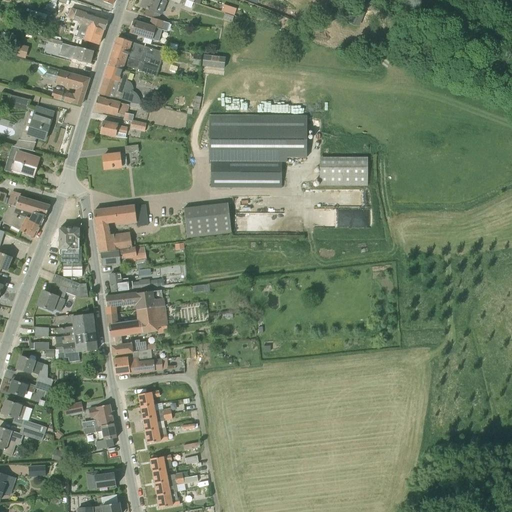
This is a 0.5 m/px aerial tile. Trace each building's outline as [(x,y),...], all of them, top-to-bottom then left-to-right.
[(58,0),(33,0),(31,5),(54,12),(58,0)] [(162,16),(167,1),(164,0),(143,0),(141,7),(162,16)] [(224,4),(223,11),(236,14),(238,7),(224,4)] [(83,40),(99,45),(104,30),(106,30),(108,22),(87,15),(88,13),(72,8),(68,18),(74,20),(74,21),(79,22),(78,26),(81,27),(78,37),(84,39),(83,40)] [(226,14),(224,19),(233,22),(234,16),(226,14)] [(150,26),(149,25),(135,21),(131,33),(145,37),(159,42),(163,30),(168,32),(170,23),(152,18),(150,26)] [(136,73),(137,73),(158,77),(165,53),(118,38),(109,66),(122,70),(124,66),(137,70),(136,73)] [(10,41),(6,53),(25,59),(29,47),(10,41)] [(63,44),(60,56),(91,64),(94,51),(77,47),(77,48),(63,44)] [(195,54),(194,57),(193,65),(201,66),(202,55),(195,54)] [(225,69),(226,58),(204,55),(203,66),(225,69)] [(126,101),(132,102),(142,105),(140,99),(139,96),(136,93),(134,91),(134,88),(133,85),(131,82),(128,81),(130,73),(122,70),(109,66),(100,95),(114,98),(126,101)] [(90,79),(61,71),(60,70),(57,82),(87,90),(90,79)] [(82,106),(84,98),(67,93),(65,101),(76,104),(82,106)] [(199,111),(202,97),(196,96),(194,110),(199,111)] [(110,100),(107,100),(98,98),(95,110),(104,112),(104,109),(125,114),(124,119),(133,121),(133,120),(135,115),(128,114),(130,105),(121,103),(110,100)] [(54,112),(37,107),(29,134),(23,132),(18,148),(34,152),(37,142),(35,142),(37,138),(46,140),(54,112)] [(209,157),(211,157),(282,158),(287,158),(307,158),(307,118),(209,117),(209,157)] [(133,120),(133,121),(131,128),(145,131),(147,124),(133,120)] [(101,134),(120,138),(126,138),(128,128),(118,126),(119,124),(104,121),(101,134)] [(126,154),(139,152),(139,145),(125,147),(126,154)] [(13,173),(14,171),(34,177),(40,159),(19,152),(16,163),(9,161),(6,171),(13,173)] [(121,154),(104,156),(106,169),(128,166),(126,154),(121,154)] [(282,188),(282,158),(211,157),(212,188),(282,188)] [(320,158),(320,186),(368,186),(368,158),(320,158)] [(46,216),(50,207),(21,199),(22,195),(14,192),(10,205),(10,206),(10,207),(46,216)] [(95,211),(96,225),(108,223),(117,223),(117,225),(137,223),(138,226),(149,225),(147,205),(95,211)] [(184,209),(188,238),(232,233),(229,205),(194,209),(193,207),(184,209)] [(20,231),(34,239),(41,226),(29,221),(30,218),(20,217),(14,212),(9,211),(10,207),(10,206),(6,212),(2,221),(20,231)] [(29,221),(41,226),(46,216),(10,207),(9,211),(14,212),(20,217),(30,218),(29,221)] [(60,262),(67,262),(67,263),(64,263),(63,276),(83,276),(83,263),(82,263),(82,246),(80,246),(80,229),(60,229),(60,262)] [(110,235),(97,237),(100,253),(101,253),(132,248),(131,233),(110,235)] [(121,259),(124,258),(125,263),(146,260),(146,256),(145,246),(132,248),(101,253),(103,264),(121,262),(121,259)] [(13,258),(0,252),(0,268),(7,272),(13,258)] [(113,292),(130,290),(151,288),(158,287),(158,283),(158,280),(150,281),(150,280),(140,281),(140,282),(133,283),(133,282),(129,282),(129,279),(123,280),(122,273),(111,275),(113,292)] [(68,289),(78,292),(81,284),(64,278),(57,297),(44,291),(38,306),(54,312),(55,309),(62,311),(66,300),(64,299),(68,289)] [(87,284),(81,284),(78,292),(76,296),(81,298),(88,297),(87,284)] [(140,310),(165,307),(163,291),(108,297),(107,296),(106,296),(108,306),(125,304),(125,302),(139,301),(140,310)] [(122,337),(159,332),(158,328),(168,326),(166,307),(165,307),(140,310),(141,322),(110,326),(111,337),(112,337),(112,338),(122,337)] [(93,315),(74,317),(74,315),(56,317),(57,324),(73,322),(74,326),(75,326),(75,327),(94,324),(93,315)] [(71,336),(95,332),(94,324),(75,327),(75,326),(74,326),(58,329),(58,335),(70,333),(71,336)] [(49,337),(50,328),(36,327),(35,337),(49,337)] [(63,349),(63,348),(64,348),(64,346),(78,344),(97,341),(95,332),(71,336),(65,336),(65,340),(62,341),(63,345),(56,346),(57,350),(63,349)] [(196,344),(206,342),(204,332),(195,334),(196,344)] [(131,344),(123,345),(113,346),(114,355),(133,353),(151,350),(157,349),(157,344),(147,345),(146,342),(140,342),(140,340),(131,341),(131,344)] [(78,344),(64,346),(64,348),(63,348),(63,349),(65,358),(68,357),(69,361),(80,360),(79,352),(98,350),(97,341),(78,344)] [(196,348),(190,349),(184,349),(186,360),(197,358),(196,348)] [(117,375),(131,374),(130,361),(139,360),(139,362),(162,359),(153,360),(151,350),(133,353),(134,358),(114,359),(117,375)] [(41,370),(38,382),(52,386),(54,380),(48,378),(48,366),(36,362),(37,359),(36,357),(32,356),(30,357),(30,359),(21,357),(17,369),(32,374),(34,368),(41,370)] [(130,361),(131,374),(155,371),(163,370),(169,369),(168,359),(162,360),(162,359),(139,362),(139,360),(130,361)] [(36,389),(50,393),(52,386),(38,382),(36,386),(22,381),(21,384),(13,381),(9,393),(25,398),(26,397),(30,399),(32,393),(34,394),(36,389)] [(161,397),(160,391),(139,395),(141,408),(155,405),(153,398),(161,397)] [(2,414),(18,419),(18,418),(23,420),(27,407),(7,401),(2,414)] [(66,415),(84,411),(82,403),(64,407),(66,415)] [(110,405),(89,409),(91,418),(94,417),(96,426),(84,429),(85,435),(103,431),(102,426),(114,424),(110,405)] [(155,405),(141,408),(143,420),(172,414),(171,409),(156,411),(155,405)] [(172,414),(143,420),(146,431),(159,429),(158,422),(173,420),(172,414)] [(25,420),(22,427),(45,435),(47,428),(25,420)] [(103,431),(104,440),(96,442),(98,450),(112,447),(110,440),(117,438),(114,424),(102,426),(103,431)] [(12,457),(16,446),(21,447),(24,436),(43,442),(45,435),(22,427),(20,434),(0,427),(0,449),(5,451),(4,454),(12,457)] [(166,428),(159,429),(146,431),(148,444),(169,440),(166,428)] [(152,456),(152,459),(151,460),(153,472),(166,470),(172,468),(171,461),(172,461),(171,456),(158,458),(157,455),(152,456)] [(187,465),(199,463),(197,456),(185,459),(187,465)] [(45,466),(29,467),(30,478),(46,477),(45,466)] [(166,470),(153,472),(155,484),(184,479),(183,473),(168,476),(166,470)] [(0,500),(1,501),(4,493),(6,493),(8,492),(8,489),(7,488),(6,486),(9,476),(0,473),(0,500)] [(97,489),(116,486),(117,486),(115,473),(95,476),(97,489)] [(184,479),(155,484),(158,496),(179,492),(178,485),(185,484),(199,482),(198,476),(184,479)] [(197,496),(209,494),(208,488),(196,490),(197,496)] [(179,492),(158,496),(160,508),(180,504),(179,499),(178,499),(177,492),(179,492)] [(120,511),(120,510),(121,509),(121,506),(119,505),(119,503),(103,506),(104,511),(100,511),(92,511),(92,508),(79,509),(78,511),(120,511)]
